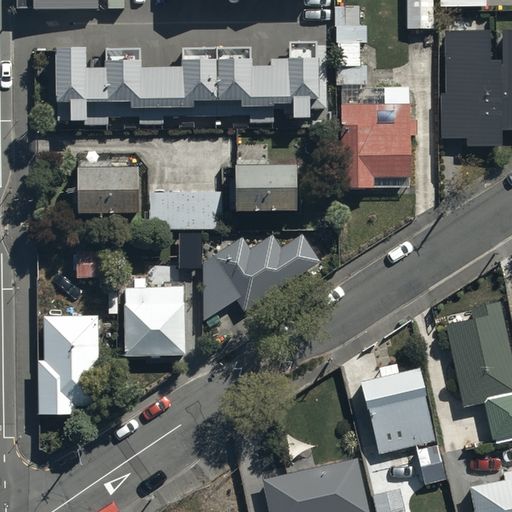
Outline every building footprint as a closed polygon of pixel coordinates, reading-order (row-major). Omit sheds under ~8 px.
[(31,0),(32,10),(97,9),(97,0),(31,0)] [(433,0),(406,0),(406,30),(433,30),(433,0)] [(341,86),(341,98),(355,98),(355,85),(368,85),(368,65),(358,66),(358,43),(365,43),(365,26),(362,26),(361,6),(334,7),(336,66),(334,66),(335,87),(341,86)] [(491,29),(444,30),(446,139),(468,139),(468,144),(501,144),(501,129),(511,129),(511,28),(501,28),(502,59),(492,59),(491,29)] [(250,46),(180,46),(180,58),(179,58),(179,65),(143,65),(141,65),(141,47),(102,47),(102,66),(85,66),(85,44),(55,44),(56,119),(85,119),(85,122),(107,122),(107,116),(139,116),(139,122),(163,122),(163,113),(249,113),(249,121),(273,121),(273,102),(291,102),(291,116),(308,116),(308,108),(325,108),(325,40),(288,40),(288,57),(268,57),(268,64),(250,64),(250,46)] [(408,104),(339,105),(340,189),(409,188),(408,135),(415,135),(415,120),(408,120),(408,104)] [(232,167),(233,213),(293,211),(292,165),(232,167)] [(137,215),(137,167),(76,168),(76,216),(137,215)] [(204,321),(235,302),(243,314),(318,261),(301,234),(280,248),(271,234),(247,249),(240,239),(200,264),(201,319),(204,321)] [(108,278),(108,250),(76,250),(76,278),(108,278)] [(124,355),(184,355),(183,287),(144,287),(144,280),(132,280),(133,287),(123,287),(124,355)] [(484,403),(492,441),(511,436),(511,362),(499,302),(470,309),(472,318),(444,324),(462,408),(484,403)] [(75,416),(75,406),(97,406),(96,316),(42,316),(42,360),(36,360),(37,417),(75,416)] [(379,369),(380,377),(360,382),(377,454),(434,440),(417,368),(399,373),(397,365),(379,369)] [(414,451),(424,486),(446,479),(437,445),(414,451)] [(259,482),(266,511),(370,511),(357,459),(259,482)] [(468,489),(473,511),(511,511),(511,470),(490,475),(491,484),(468,489)] [(403,511),(398,490),(371,497),(375,511),(403,511)]
